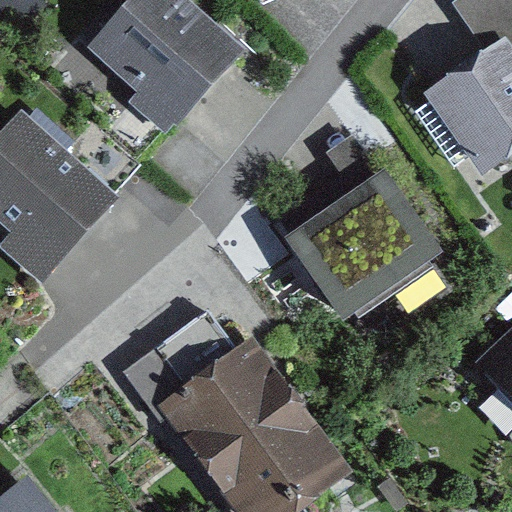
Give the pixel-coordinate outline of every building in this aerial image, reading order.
[(229,58),(162,0),(147,0),(99,56),(145,95),(136,105),(166,131),(229,58)] [(511,0),(477,0),(499,32),(443,69),(501,156),(511,148),(511,0)] [(110,208),(23,127),(0,151),(0,215),(22,235),(9,249),(43,280),(110,208)] [(382,184),(292,246),(346,324),(436,263),(382,184)] [(511,342),(487,365),(511,393),(511,342)] [(252,356),(171,412),(240,511),(289,511),(338,478),(252,356)] [(39,511),(24,492),(0,511),(39,511)]
